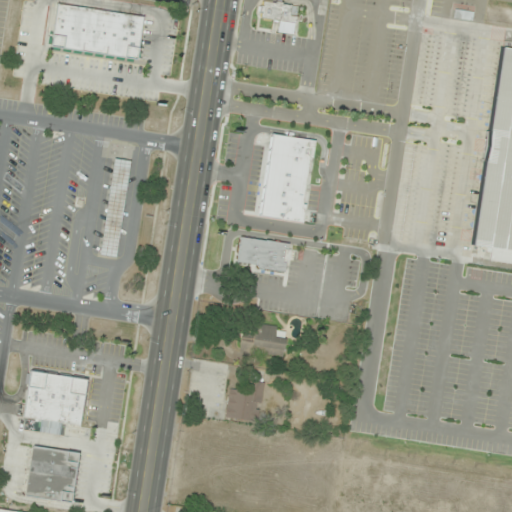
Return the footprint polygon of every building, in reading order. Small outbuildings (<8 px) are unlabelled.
[(296,6),(260,1),(258,19),(273,21),(272,33),(292,35),(296,6)] [(144,18),(53,3),(45,49),(136,64),(144,18)] [(511,47),(504,46),(469,244),(511,251),(511,47)] [(113,158),(99,254),(115,256),(129,161),(113,158)] [(237,238),(234,267),(287,272),(290,244),(237,238)] [(284,348),(283,326),(252,327),(253,350),(284,348)] [(80,427),(86,378),(26,371),(21,418),(40,420),(38,434),(60,436),(61,424),(80,427)] [(264,384),(244,380),(242,392),(233,390),(228,417),(256,422),(264,384)] [(78,452),(29,446),(23,497),(72,503),(78,452)]
